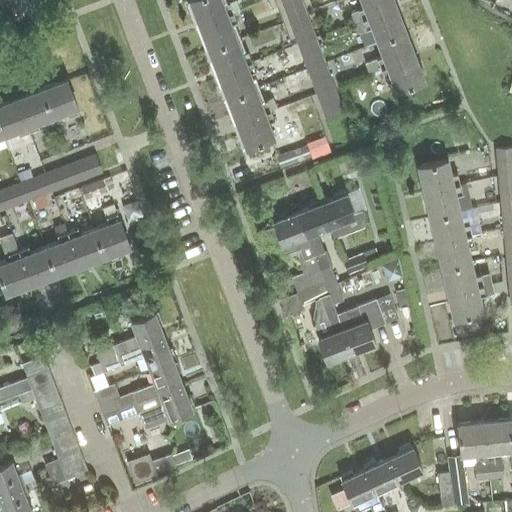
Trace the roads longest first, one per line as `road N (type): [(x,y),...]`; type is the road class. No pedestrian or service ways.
road 1 (residential): [(294,450),(120,0)]
road 2 (residential): [(294,450),(418,393),(511,374)]
road 3 (residential): [(168,511),(294,450)]
